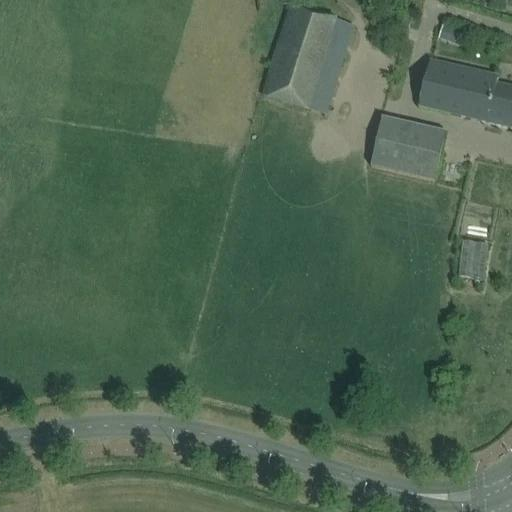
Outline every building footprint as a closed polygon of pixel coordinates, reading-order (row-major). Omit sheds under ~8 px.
[(289,9),(261,99),(324,118),(352,29),(289,9)] [(455,44),(482,45),(483,26),(456,25),(455,44)] [(511,91),(495,87),(496,79),(429,63),(418,109),(511,131),(511,91)] [(434,184),(442,149),(445,136),(381,121),(369,169),(434,184)] [(500,290),(501,249),(477,248),(476,290),(500,290)]
